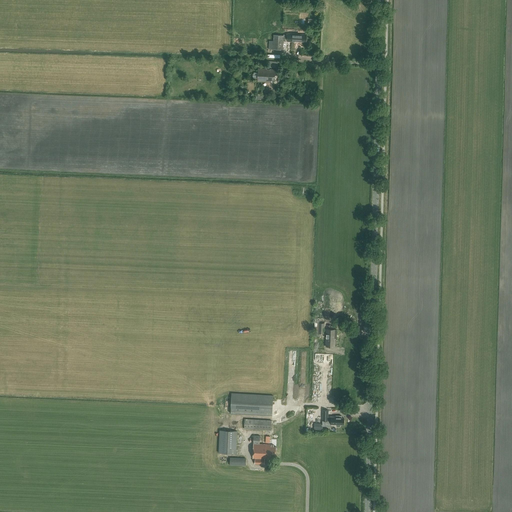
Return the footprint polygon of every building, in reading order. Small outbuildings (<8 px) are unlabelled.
[(276,35),(273,35),(273,41),(269,40),(268,49),(276,49),(283,49),(283,41),(290,41),(290,42),(294,42),(295,41),(306,42),(306,34),(288,33),(288,36),(276,35)] [(272,80),(275,80),(275,70),(266,70),(266,69),(258,69),(257,82),(272,82),(272,80)] [(335,338),(336,338),(337,330),(326,329),(325,346),(335,347),(335,338)] [(272,416),(273,395),(231,393),(230,413),(272,416)] [(335,416),(335,417),(331,416),(331,424),(335,424),(335,426),(336,426),(339,427),(340,426),(340,424),(344,424),(344,418),(341,418),(341,416),(335,416)] [(244,429),(271,430),(271,420),(244,419),(244,429)] [(219,453),(236,454),(237,431),(220,430),(219,453)] [(253,444),(254,444),(253,458),(255,458),(255,464),(264,464),(265,459),(271,459),(271,457),(276,457),(276,446),(273,446),(273,445),(260,444),(260,435),(254,435),(253,444)]
